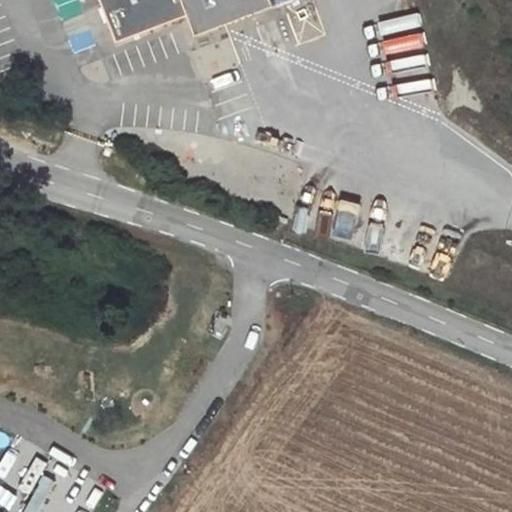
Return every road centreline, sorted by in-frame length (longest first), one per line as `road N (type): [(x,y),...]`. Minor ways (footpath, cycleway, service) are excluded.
road 1 (unclassified): [(511,351),(260,249),(0,159)]
road 2 (unknown): [(511,206),(413,167),(319,117),(311,0)]
road 3 (unknown): [(319,117),(112,90)]
road 4 (unknown): [(112,90),(74,84),(52,66),(15,0)]
